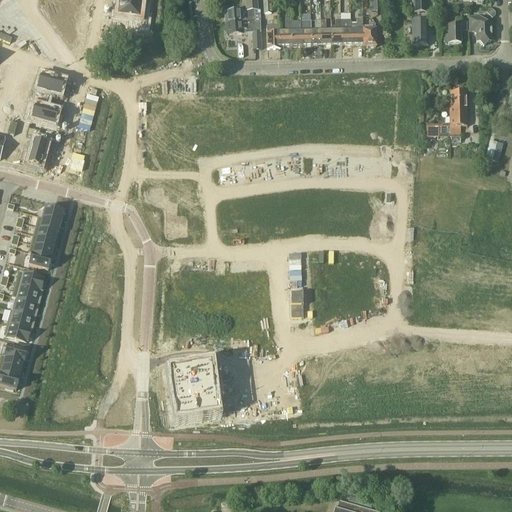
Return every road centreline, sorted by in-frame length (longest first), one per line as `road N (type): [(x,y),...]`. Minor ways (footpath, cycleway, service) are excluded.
road 1 (tertiary): [(143,471),(511,453)]
road 2 (tertiary): [(511,444),(281,456),(144,453)]
road 3 (residential): [(201,0),(211,56),(224,67),(503,63)]
road 4 (residential): [(399,191),(397,154),(292,150),(204,162),(210,197)]
road 5 (residential): [(53,189),(101,0)]
road 6 (residential): [(399,191),(292,185),(210,197)]
road 7 (unknown): [(145,354),(203,344),(211,254)]
road 8 (residential): [(150,253),(142,399)]
road 9 (tertiary): [(0,452),(37,464),(134,471)]
road 10 (tertiary): [(135,453),(0,442)]
road 11 (residential): [(53,189),(125,209),(150,253)]
road 12 (residential): [(277,252),(399,254)]
